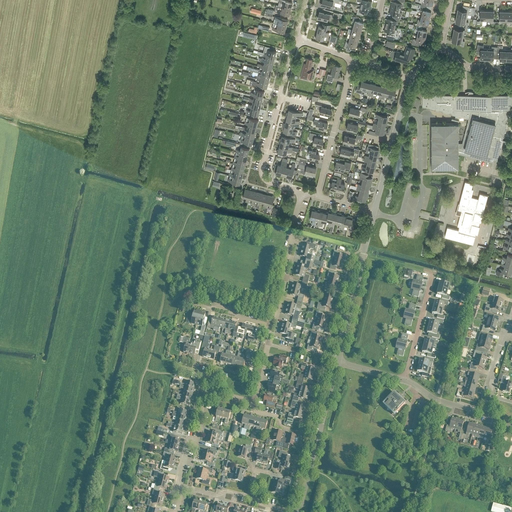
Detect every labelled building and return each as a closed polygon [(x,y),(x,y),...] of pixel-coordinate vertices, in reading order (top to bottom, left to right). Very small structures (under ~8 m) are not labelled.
[(281,0),(279,0),(279,2),(278,6),(282,7),(291,9),(292,7),(291,7),(292,3),(281,0)] [(403,7),(404,1),(398,0),(397,0),(397,3),(392,2),(391,8),(401,10),(401,7),(403,7)] [(291,9),(282,7),(278,6),(276,5),(274,11),(289,15),(290,11),(291,9)] [(369,13),(370,8),(360,6),(360,9),(358,8),(357,14),(363,15),(364,12),(369,13)] [(426,11),(426,7),(421,6),(419,11),(422,12),(421,16),(430,18),(431,12),(426,11)] [(463,6),(462,10),(458,9),(457,16),(467,18),(468,14),(474,15),(475,8),(463,6)] [(400,13),(401,10),(391,8),(389,13),(395,14),(394,17),(399,19),(400,19),(402,13),(400,13)] [(480,21),(477,21),(477,23),(482,23),(482,21),(486,21),(487,11),(480,11),(480,21)] [(494,11),(487,11),(486,21),(491,22),(491,24),(496,24),(496,22),(493,22),(494,11)] [(506,12),(500,11),(499,22),(496,22),(496,24),(502,24),(502,22),(506,22),(506,12)] [(331,18),(332,15),(329,14),(319,12),(318,18),(327,21),(328,17),(331,18)] [(353,26),(361,29),(363,23),(358,21),(359,18),(354,16),(352,22),(355,22),(353,26)] [(428,24),(430,18),(421,16),(420,20),(418,20),(417,25),(422,27),(423,23),(428,24)] [(457,16),(455,22),(466,24),(465,27),(467,28),(468,22),(466,22),(467,18),(457,16)] [(274,23),(287,26),(287,24),(288,20),(275,17),(274,23)] [(387,19),(385,25),(389,26),(395,27),(396,24),(398,24),(399,19),(394,17),(392,17),(392,20),(387,19)] [(286,29),(287,26),(274,23),(272,29),(284,32),(285,29),(286,29)] [(317,32),(329,35),(329,33),(327,32),(328,28),(329,28),(330,25),(322,23),(322,26),(318,25),(317,28),(318,28),(317,32)] [(389,26),(385,25),(384,31),(389,32),(388,35),(387,34),(387,38),(394,40),(395,36),(396,31),(395,30),(395,27),(389,26)] [(422,30),(422,27),(417,25),(415,31),(418,31),(417,36),(426,37),(427,31),(422,30)] [(360,35),(361,29),(353,26),(352,30),(348,29),(348,31),(360,35)] [(454,28),(453,35),(463,37),(464,33),(466,33),(467,28),(465,27),(465,30),(454,28)] [(358,41),(360,35),(348,31),(347,34),(348,34),(347,38),(350,39),(358,41)] [(328,37),(329,35),(317,32),(315,38),(323,40),(324,36),(328,37)] [(462,43),(461,46),(464,47),(465,41),(463,41),(463,37),(453,35),(452,41),(462,43)] [(424,44),(426,37),(417,36),(416,40),(413,39),(411,44),(418,46),(419,42),(424,44)] [(356,47),(358,41),(350,39),(348,43),(346,42),(344,47),(347,48),(346,51),(350,52),(351,49),(350,49),(351,46),(356,47)] [(393,49),(395,43),(387,41),(385,46),(393,49)] [(487,59),(487,49),(487,48),(483,48),(483,46),(478,45),(476,54),(480,54),(480,59),(487,59)] [(266,56),(274,58),(276,52),(271,51),(272,48),(265,46),(263,53),(258,51),(258,54),(266,56)] [(412,59),(414,51),(415,49),(406,46),(404,53),(401,52),(400,53),(397,51),(396,52),(395,52),(396,51),(393,50),(392,51),(391,51),(389,55),(391,55),(390,56),(394,58),(394,60),(399,62),(399,61),(407,64),(408,61),(410,62),(411,59),(412,59)] [(487,49),(487,59),(493,59),(494,54),(497,54),(497,49),(497,47),(491,47),(491,49),(487,48),(487,49)] [(503,47),(497,47),(497,49),(500,49),(499,60),(506,60),(507,50),(503,49),(503,47)] [(311,69),(313,61),(312,61),(312,59),(307,58),(306,64),(304,63),(300,78),(308,80),(308,79),(311,80),(314,70),(311,69)] [(338,77),(340,67),(333,65),(331,75),(328,74),(326,80),(332,82),(334,76),(338,77)] [(270,76),(271,70),(260,67),(259,69),(251,67),(250,71),(258,73),(262,74),(262,73),(270,76)] [(268,81),(270,76),(262,73),(262,74),(258,73),(257,79),(260,79),(268,81)] [(267,87),(268,81),(260,79),(257,79),(256,82),(254,81),(247,79),(246,83),(249,84),(249,85),(252,86),(253,84),(267,87)] [(365,91),(368,81),(365,81),(365,82),(362,81),(361,85),(357,84),(355,91),(364,94),(365,91)] [(377,93),(379,84),(376,84),(376,85),(373,84),(370,95),(373,96),(373,93),(377,93)] [(254,96),(262,98),(264,92),(261,91),(262,89),(255,87),(254,89),(256,90),(255,93),(251,92),(251,95),(254,96)] [(388,96),(390,87),(388,87),(387,88),(384,87),(381,100),(380,102),(383,103),(385,96),(388,96)] [(473,93),(471,92),(469,92),(467,92),(465,93),(466,93),(468,92),(469,92),(469,95),(456,95),(454,95),(441,95),(436,94),(436,95),(422,95),(422,107),(420,105),(420,106),(455,116),(453,124),(431,124),(431,169),(459,168),(459,154),(492,163),(493,160),(497,161),(500,148),(503,149),(505,141),(502,140),(507,124),(505,124),(506,121),(507,121),(509,116),(509,114),(510,112),(507,112),(507,110),(510,110),(511,103),(511,93),(507,95),(473,95),(473,93)] [(330,116),(331,109),(321,107),(322,103),(317,101),(316,105),(318,106),(317,109),(320,110),(320,113),(320,114),(320,116),(328,118),(328,116),(330,116)] [(258,116),(259,110),(251,107),(251,108),(250,111),(247,110),(246,113),(250,114),(258,116)] [(350,108),(349,114),(358,116),(360,117),(361,111),(360,111),(360,110),(359,110),(350,108)] [(378,121),(387,123),(388,121),(386,120),(387,117),(376,114),(376,117),(379,118),(378,121)] [(295,120),(296,118),(286,115),(285,118),(287,118),(286,121),(299,124),(300,122),(295,120)] [(248,125),(256,127),(258,121),(247,118),(246,121),(245,121),(245,124),(248,125)] [(318,121),(314,120),(313,123),(317,124),(316,128),(326,130),(328,123),(318,121)] [(356,132),(358,125),(348,123),(346,129),(356,132)] [(292,131),(293,128),(283,126),(282,128),(284,128),(283,131),(296,135),(297,132),(292,131)] [(383,132),(384,129),(373,126),(373,128),(376,129),(375,132),(370,131),(369,134),(377,136),(378,133),(384,135),(385,132),(383,132)] [(322,146),(323,139),(315,137),(316,135),(310,133),(308,139),(314,140),(313,144),(322,146)] [(361,140),(362,136),(357,135),(356,138),(345,135),(344,140),(344,142),(353,145),(354,141),(357,142),(358,139),(361,140)] [(252,145),(253,138),(245,136),(245,137),(243,136),(242,139),(241,139),(240,141),(240,144),(243,145),(243,142),(252,145)] [(288,147),(289,144),(279,141),(278,143),(280,144),(279,147),(292,150),(293,148),(288,147)] [(377,149),(378,146),(368,144),(367,149),(370,150),(369,153),(379,156),(379,153),(378,153),(379,150),(377,149)] [(239,153),(248,155),(249,149),(241,147),(240,150),(236,149),(236,152),(237,152),(239,153)] [(318,160),(319,155),(316,154),(317,150),(309,148),(308,154),(311,155),(309,159),(314,161),(314,159),(318,160)] [(353,152),(351,151),(341,148),(340,154),(349,156),(350,155),(353,155),(353,153),(358,154),(359,150),(354,148),(353,152)] [(246,161),(248,155),(239,153),(237,152),(236,156),(235,155),(234,158),(235,158),(238,159),(246,161)] [(238,159),(235,158),(235,161),(233,161),(233,164),(234,164),(236,165),(245,167),(246,161),(238,159)] [(375,164),(376,161),(365,158),(364,161),(367,162),(367,165),(376,167),(376,165),(375,164)] [(300,161),(298,169),(302,170),(302,169),(305,170),(305,172),(304,175),(313,177),(313,174),(314,175),(316,168),(307,165),(306,164),(305,163),(306,160),(300,159),(300,161)] [(274,168),(273,172),(275,173),(275,175),(277,175),(278,174),(281,175),(285,162),(282,161),(281,166),(278,165),(275,164),(274,168)] [(353,164),(351,164),(351,163),(345,161),(344,164),(336,162),(334,169),(343,171),(344,167),(349,169),(350,167),(353,167),(353,164)] [(236,165),(234,164),(233,167),(232,167),(231,170),(232,170),(235,170),(243,172),(245,167),(236,165)] [(288,168),(286,178),(288,178),(288,177),(291,178),(295,165),(293,164),(291,169),(288,168)] [(375,170),(376,167),(367,165),(366,168),(362,167),(361,172),(368,174),(369,171),(373,172),(374,169),(375,170)] [(235,170),(235,171),(232,170),(231,173),(230,173),(230,175),(231,176),(233,176),(241,178),(243,172),(235,170)] [(362,182),(371,184),(372,182),(370,182),(371,178),(368,177),(369,175),(361,173),(360,178),(363,179),(362,182)] [(240,184),(241,178),(233,176),(231,176),(230,179),(229,179),(228,181),(232,182),(231,184),(238,186),(238,184),(240,184)] [(336,191),(339,179),(337,178),(337,180),(333,179),(332,183),(329,183),(328,186),(331,187),(330,190),(332,191),(333,190),(336,191)] [(339,179),(336,191),(340,192),(342,193),(345,185),(340,183),(341,180),(339,179)] [(473,184),(465,181),(458,210),(461,211),(457,226),(459,227),(458,230),(447,227),(445,237),(473,244),(476,234),(477,234),(480,227),(479,226),(480,222),(481,222),(488,196),(480,194),(478,199),(471,197),(473,190),(471,189),(473,184)] [(368,193),(368,190),(357,187),(357,189),(360,190),(359,193),(368,196),(369,193),(368,193)] [(249,199),(251,191),(245,189),(243,197),(246,198),(245,201),(248,202),(249,199)] [(254,200),(257,192),(251,191),(249,199),(252,200),(251,203),(254,204),(255,200),(254,200)] [(260,202),(262,194),(257,192),(254,200),(255,200),(258,201),(257,205),(256,208),(259,208),(260,206),(259,205),(260,202)] [(265,207),(268,195),(262,194),(260,202),(264,203),(263,206),(265,207)] [(268,195),(265,207),(264,213),(266,214),(269,204),(272,205),(274,197),(272,196),(268,195)] [(277,217),(280,206),(278,205),(277,208),(274,207),(272,215),(277,217)] [(328,213),(326,212),(326,214),(323,213),(319,226),(322,227),(323,222),(326,223),(327,221),(326,221),(328,213)] [(337,223),(339,214),(337,213),(337,215),(334,214),(330,227),(333,227),(334,223),(337,223)] [(347,226),(350,216),(348,216),(347,217),(344,217),(341,230),(343,230),(345,225),(347,226)] [(350,216),(347,226),(350,227),(349,232),(355,233),(355,231),(356,231),(358,222),(355,221),(355,219),(352,218),(352,217),(350,216)] [(302,251),(310,254),(312,254),(313,252),(316,252),(318,247),(307,244),(306,247),(303,246),(302,251)] [(309,256),(310,254),(302,251),(300,257),(307,259),(306,263),(313,265),(315,258),(309,256)] [(342,254),(334,251),(333,257),(335,258),(334,261),(343,263),(345,257),(342,256),(342,254)] [(511,268),(511,261),(506,260),(502,259),(501,265),(504,266),(511,268)] [(342,269),(343,263),(334,261),(334,264),(331,264),(330,269),(336,271),(336,268),(342,269)] [(311,272),(313,265),(306,263),(305,267),(298,265),(297,271),(305,273),(306,270),(311,272)] [(511,274),(511,270),(511,268),(504,266),(504,269),(500,269),(499,271),(497,270),(496,274),(502,276),(503,272),(511,274)] [(304,276),(305,273),(297,271),(295,276),(303,278),(302,283),(308,284),(310,277),(304,276)] [(329,281),(338,284),(339,278),(334,276),(335,273),(329,272),(328,277),(330,278),(329,281)] [(418,298),(424,277),(417,276),(416,281),(413,281),(410,290),(413,291),(412,296),(418,298)] [(336,290),(338,284),(329,281),(328,285),(326,284),(324,290),(330,291),(331,288),(336,290)] [(439,289),(448,291),(449,287),(454,288),(455,283),(446,281),(446,284),(441,283),(441,282),(440,282),(439,289)] [(306,291),(308,284),(302,283),(301,287),(293,285),(292,290),(300,292),(301,290),(306,291)] [(488,298),(490,290),(483,288),(481,296),(488,298)] [(446,297),(448,291),(439,289),(437,295),(442,296),(442,299),(449,301),(450,298),(446,297)] [(299,295),(300,292),(292,290),(290,296),(298,298),(297,302),(303,303),(305,296),(299,295)] [(324,302),(333,304),(334,298),(329,297),(330,294),(324,292),(322,298),(325,298),(324,302)] [(492,304),(502,307),(504,301),(491,298),(491,301),(493,302),(492,304)] [(434,308),(443,311),(444,305),(448,306),(449,302),(441,301),(441,304),(436,302),(435,302),(434,308)] [(301,310),(303,303),(297,302),(296,306),(288,304),(287,310),(295,312),(296,309),(301,310)] [(331,310),(333,304),(324,302),(323,305),(318,304),(317,309),(319,310),(325,312),(326,309),(331,310)] [(500,313),(502,307),(492,304),(492,307),(487,306),(486,306),(485,312),(493,314),(494,311),(500,313)] [(411,327),(416,306),(410,305),(408,311),(405,310),(403,319),(406,320),(404,325),(411,327)] [(441,316),(443,311),(434,308),(432,315),(432,314),(437,316),(437,319),(444,320),(445,317),(441,316)] [(302,314),(295,312),(287,310),(285,315),(293,317),(292,321),(298,323),(300,314),(302,314)] [(197,326),(200,312),(195,311),(193,319),(190,319),(188,324),(197,326)] [(200,312),(197,326),(202,328),(200,336),(203,337),(206,327),(202,326),(205,314),(200,312)] [(317,322),(326,324),(327,318),(322,317),(323,314),(317,312),(316,318),(318,318),(317,322)] [(488,324),(496,326),(498,320),(492,318),(493,316),(487,314),(485,319),(489,320),(488,324)] [(216,332),(219,319),(213,317),(212,322),(209,322),(208,328),(211,329),(211,326),(214,327),(213,331),(216,332)] [(223,329),(225,321),(219,319),(216,332),(219,332),(220,328),(223,329)] [(429,328),(438,330),(439,324),(443,325),(444,322),(436,320),(436,323),(431,322),(431,321),(430,321),(429,328)] [(228,335),(231,322),(225,321),(223,329),(226,330),(225,334),(228,335)] [(305,325),(298,323),(292,321),(291,326),(283,324),(282,329),(290,331),(291,328),(296,330),(297,328),(304,329),(305,325)] [(237,338),(239,329),(236,328),(237,324),(231,322),(228,335),(230,336),(231,334),(234,335),(233,337),(237,338)] [(324,330),(326,324),(317,322),(316,325),(314,324),(312,330),(318,332),(319,329),(324,330)] [(495,332),(496,326),(488,324),(487,327),(483,326),(482,331),(488,333),(488,330),(495,332)] [(247,335),(249,327),(243,325),(242,330),(239,329),(237,338),(242,340),(244,334),(247,335)] [(249,327),(247,335),(246,338),(248,339),(248,341),(256,343),(258,338),(255,337),(256,334),(253,333),(254,328),(249,327)] [(436,336),(438,330),(429,328),(427,334),(432,335),(432,338),(439,340),(440,336),(436,336)] [(289,334),(290,331),(282,329),(280,334),(285,336),(284,339),(288,340),(287,342),(293,343),(295,335),(289,334)] [(312,342),(320,344),(322,338),(317,337),(318,334),(312,332),(310,338),(313,339),(312,342)] [(481,343),(491,345),(493,339),(486,337),(487,335),(480,333),(479,338),(482,339),(481,343)] [(403,357),(408,336),(402,335),(400,340),(398,340),(395,349),(398,350),(397,355),(403,357)] [(202,350),(205,351),(203,358),(208,359),(211,351),(208,350),(209,345),(208,345),(210,339),(205,337),(202,350)] [(189,354),(192,343),(189,342),(190,340),(181,338),(180,343),(186,345),(184,353),(189,354)] [(425,340),(424,347),(433,349),(436,350),(438,345),(439,341),(431,339),(431,342),(426,341),(426,340),(425,340)] [(195,343),(192,343),(189,354),(195,356),(196,352),(199,352),(201,343),(195,341),(195,343)] [(319,350),(320,344),(312,342),(311,345),(309,345),(307,350),(314,352),(315,349),(319,350)] [(481,343),(480,346),(477,345),(475,351),(481,353),(482,350),(489,351),(491,345),(481,343)] [(211,351),(208,359),(214,361),(216,354),(219,354),(221,348),(215,347),(214,351),(211,351)] [(424,347),(422,353),(427,354),(427,357),(435,359),(436,355),(432,354),(433,349),(424,347)] [(232,366),(234,358),(235,355),(231,355),(232,351),(230,350),(229,352),(226,365),(232,366)] [(226,365),(229,352),(227,351),(226,351),(225,356),(222,355),(220,363),(226,365)] [(476,362),(485,365),(487,359),(480,357),(481,354),(475,352),(473,358),(477,359),(476,362)] [(238,368),(241,355),(238,354),(237,359),(234,358),(232,366),(238,368)] [(241,355),(238,368),(244,369),(246,361),(242,360),(244,356),(241,355)] [(286,365),(287,359),(281,357),(281,360),(275,359),(273,365),(277,366),(276,368),(281,370),(282,364),(286,365)] [(419,366),(431,370),(433,364),(434,361),(426,359),(426,362),(421,360),(420,360),(419,366)] [(484,370),(485,365),(476,362),(475,365),(471,364),(470,370),(476,371),(477,368),(484,370)] [(305,374),(314,376),(315,371),(307,368),(308,365),(302,364),(301,370),(306,371),(305,374)] [(429,378),(431,370),(419,366),(417,373),(417,372),(422,374),(422,377),(429,378)] [(272,381),(281,384),(283,377),(279,376),(280,374),(272,372),(270,379),(273,379),(272,381)] [(468,379),(478,382),(480,376),(468,373),(467,376),(469,376),(468,379)] [(312,381),(314,376),(305,374),(305,377),(299,375),(298,382),(303,384),(304,379),(312,381)] [(511,388),(511,383),(506,382),(507,378),(503,377),(501,384),(505,385),(502,392),(509,394),(511,388)] [(476,388),(478,382),(468,379),(467,382),(466,382),(465,385),(476,388)] [(279,390),(281,384),(272,381),(272,383),(269,382),(267,390),(269,391),(268,392),(275,394),(276,389),(279,390)] [(180,387),(194,390),(195,384),(186,382),(185,385),(181,384),(180,387)] [(302,388),(303,384),(298,382),(296,389),(301,391),(300,393),(309,395),(310,390),(302,388)] [(475,394),(476,388),(465,385),(464,387),(466,388),(465,391),(475,394)] [(192,396),(194,390),(180,387),(179,389),(184,390),(183,393),(192,396)] [(473,400),(475,394),(465,391),(464,394),(462,393),(461,396),(473,400)] [(307,401),(309,395),(300,393),(300,396),(294,394),(292,401),(298,403),(299,399),(307,401)] [(396,414),(405,404),(394,393),(385,403),(387,404),(385,407),(392,414),(394,412),(396,413),(396,414)] [(275,409),(276,403),(276,401),(273,401),(274,398),(265,395),(263,403),(267,404),(266,407),(275,409)] [(190,407),(191,401),(177,398),(176,400),(181,401),(180,404),(190,407)] [(297,407),(298,403),(292,401),(291,408),(296,410),(295,413),(304,415),(305,409),(297,407)] [(173,415),(187,418),(188,413),(179,410),(178,413),(173,412),(173,415)] [(222,419),(225,411),(222,410),(222,411),(218,410),(216,418),(215,421),(218,422),(219,418),(222,419)] [(225,411),(222,419),(225,420),(224,424),(227,425),(228,421),(229,421),(231,413),(227,412),(225,411)] [(304,415),(295,413),(292,412),(292,414),(289,414),(288,420),(293,421),(294,418),(302,420),(304,415)] [(185,424),(187,418),(173,415),(172,417),(177,418),(176,421),(185,424)] [(247,431),(250,418),(244,416),(242,425),(245,425),(244,430),(247,431)] [(254,428),(256,420),(250,418),(247,431),(249,431),(250,427),(254,428)] [(455,430),(458,420),(452,419),(450,427),(447,426),(445,432),(451,434),(452,431),(452,429),(455,430)] [(458,420),(455,430),(458,431),(458,433),(461,434),(464,422),(458,420)] [(262,421),(258,434),(261,435),(262,430),(265,431),(268,423),(262,421)] [(472,435),(475,425),(469,423),(466,435),(469,436),(469,434),(472,435)] [(182,435),(184,429),(170,426),(167,425),(166,427),(174,429),(173,433),(182,435)] [(478,438),(481,427),(475,425),(472,435),(475,436),(475,438),(478,438)] [(484,438),(487,428),(481,427),(478,438),(480,439),(481,437),(484,438)] [(487,428),(484,438),(487,439),(486,441),(489,442),(493,430),(487,428)] [(283,433),(275,431),(273,441),(277,442),(276,447),(282,449),(282,447),(284,441),(284,439),(282,438),(283,433)] [(207,438),(219,441),(221,436),(222,437),(223,433),(215,432),(215,434),(208,433),(207,438)] [(284,441),(282,447),(282,449),(288,451),(289,445),(293,446),(294,443),(297,444),(298,443),(299,440),(298,439),(295,438),(296,437),(289,435),(288,440),(284,439),(284,441)] [(171,436),(168,445),(170,445),(179,447),(181,442),(178,441),(179,438),(171,436)] [(218,446),(219,441),(207,438),(206,443),(212,444),(211,447),(219,449),(219,446),(218,446)] [(179,447),(170,445),(168,445),(167,449),(165,450),(164,453),(174,455),(175,452),(178,453),(179,447)] [(251,453),(252,448),(246,446),(245,449),(240,448),(238,457),(245,459),(247,452),(251,453)] [(262,464),(264,455),(260,454),(262,450),(256,449),(255,454),(258,455),(256,462),(262,464)] [(202,456),(212,458),(212,456),(215,457),(216,455),(217,455),(218,452),(211,450),(210,453),(204,451),(202,456)] [(264,455),(262,464),(267,465),(268,460),(272,460),(273,454),(268,453),(267,451),(265,450),(264,455)] [(282,462),(290,464),(292,459),(285,457),(286,454),(280,452),(279,458),(283,459),(282,462)] [(173,458),(174,455),(164,453),(163,456),(167,459),(166,462),(175,465),(176,459),(173,458)] [(211,461),(212,458),(202,456),(201,461),(207,463),(206,466),(214,468),(215,464),(213,464),(214,462),(211,461)] [(166,462),(163,461),(160,470),(170,473),(173,470),(175,465),(166,462)] [(290,464),(282,462),(277,461),(276,464),(277,464),(276,469),(281,471),(282,468),(289,470),(290,464)] [(198,474),(207,477),(208,472),(212,473),(213,470),(206,468),(205,471),(199,469),(198,474)] [(243,478),(245,473),(233,469),(233,471),(236,472),(235,476),(243,478)] [(159,482),(168,484),(169,479),(163,477),(164,474),(158,473),(157,479),(159,479),(159,482)] [(206,480),(207,477),(198,474),(196,479),(202,481),(202,484),(209,486),(210,481),(206,480)] [(235,476),(232,475),(231,475),(229,480),(242,483),(243,478),(235,476)] [(286,485),(287,481),(280,480),(279,483),(275,482),(272,493),(280,495),(282,484),(286,485)] [(166,490),(168,484),(159,482),(158,485),(155,484),(154,490),(159,491),(160,488),(166,490)] [(159,494),(159,491),(154,490),(153,495),(155,496),(154,499),(164,501),(165,496),(159,494)] [(162,507),(164,501),(154,499),(154,502),(151,501),(150,503),(148,503),(147,506),(149,507),(155,508),(156,505),(162,507)] [(199,511),(201,503),(198,502),(198,503),(194,502),(192,509),(193,509),(191,511),(195,511),(196,510),(199,511)] [(201,503),(199,511),(198,511),(205,511),(207,505),(203,504),(204,503),(201,503)]
